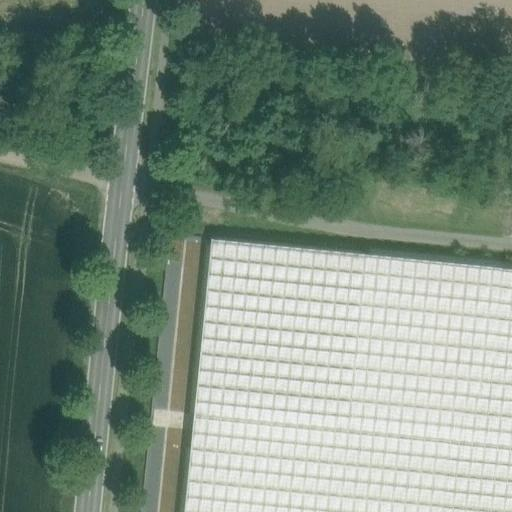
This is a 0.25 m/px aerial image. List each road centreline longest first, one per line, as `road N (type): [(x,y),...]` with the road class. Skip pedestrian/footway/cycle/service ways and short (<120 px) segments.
road 1 (secondary): [(144,0),(88,511)]
road 2 (track): [(121,184),(0,157)]
